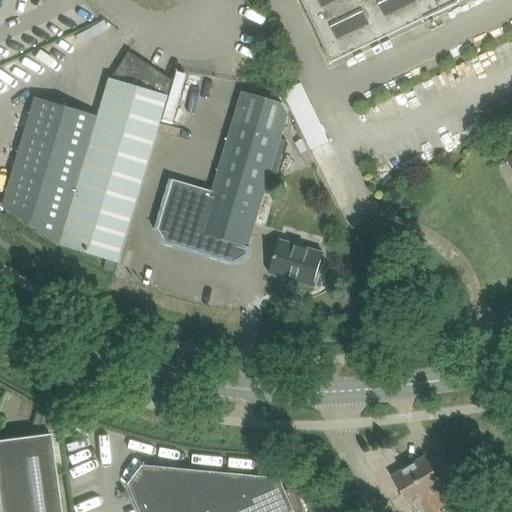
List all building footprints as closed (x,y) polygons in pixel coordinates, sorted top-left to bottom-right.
[(302,0),(333,63),(464,0),(302,0)] [(192,69),(197,58),(147,36),(142,47),(192,69)] [(61,246),(107,260),(108,260),(105,269),(115,272),(117,263),(119,263),(173,81),(130,52),(129,53),(131,54),(119,72),(117,81),(111,79),(100,117),(36,98),(4,207),(61,246)] [(302,82),(283,91),(311,153),(330,145),(302,82)] [(249,248),(265,193),(270,195),(287,140),(282,138),(289,115),(282,104),(243,92),(213,192),(174,181),(159,229),(166,242),(234,262),(247,255),(249,248)] [(280,240),(276,256),(270,275),(314,288),(324,253),(280,240)] [(33,426),(60,430),(58,415),(39,407),(33,426)] [(0,511),(60,511),(50,434),(0,441),(0,511)] [(426,458),(409,468),(436,511),(440,511),(460,500),(450,483),(444,487),(426,458)] [(295,486),(286,490),(281,479),(144,466),(129,485),(140,511),(298,511),(305,509),(295,486)] [(436,511),(409,468),(393,479),(413,511),(436,511)]
